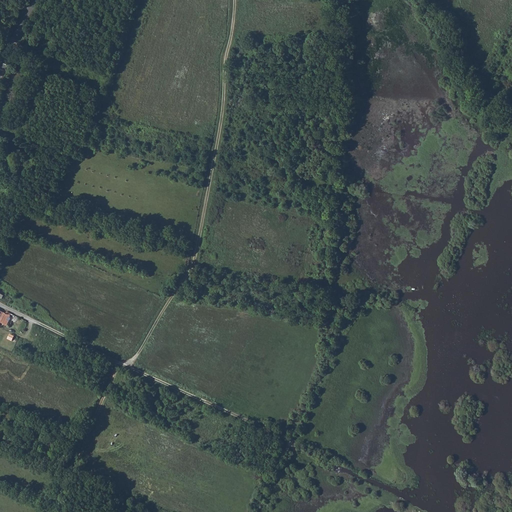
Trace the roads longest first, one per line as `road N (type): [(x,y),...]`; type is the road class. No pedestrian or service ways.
road 1 (track): [(54,511),(111,374),(133,360),(194,260),(234,0)]
road 2 (track): [(35,321),(293,441)]
